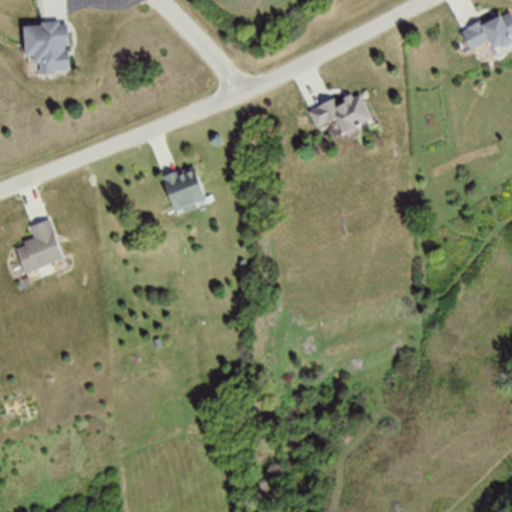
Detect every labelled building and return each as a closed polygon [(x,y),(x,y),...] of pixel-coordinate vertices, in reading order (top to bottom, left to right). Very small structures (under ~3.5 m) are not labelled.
[(463,30),(472,53),(486,45),(490,54),(511,42),(511,12),(486,25),(484,20),(463,30)] [(24,25),(69,23),(70,69),(43,71),(41,62),(32,62),(33,55),(24,55),(24,25)] [(337,98),(311,108),(319,127),(331,122),(339,138),(377,122),(363,93),(356,97),(354,93),(346,97),(347,102),(340,104),(337,98)] [(177,169),(179,174),(199,166),(210,195),(176,210),(163,177),(177,169)] [(52,217),(32,226),(35,237),(24,242),(26,245),(14,250),(25,276),(69,257),(52,217)]
